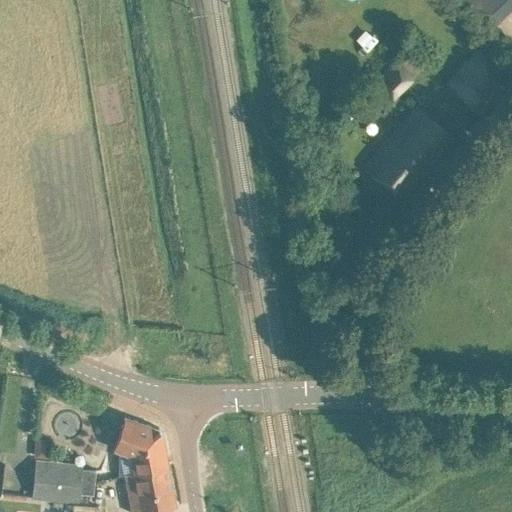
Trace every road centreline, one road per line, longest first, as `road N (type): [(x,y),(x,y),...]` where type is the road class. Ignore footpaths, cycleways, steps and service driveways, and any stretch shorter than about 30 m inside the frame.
road 1 (tertiary): [(181,395),(360,394),(511,408)]
road 2 (tertiary): [(181,395),(136,389),(0,331)]
